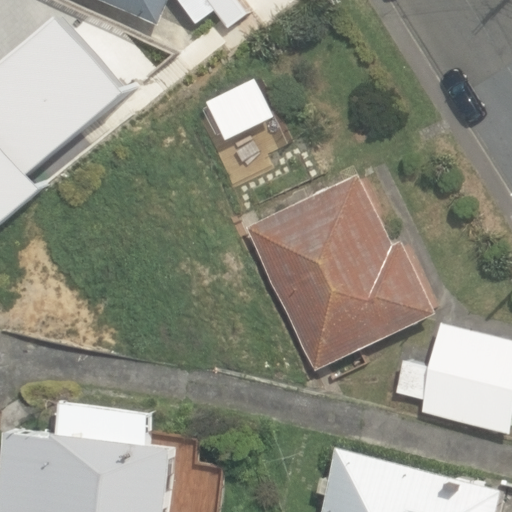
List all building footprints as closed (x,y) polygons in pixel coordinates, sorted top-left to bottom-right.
[(113,0),(166,23),(175,0),(113,0)] [(286,0),(210,0),(241,40),(286,0)] [(369,165),(256,223),(322,367),(444,306),(411,235),(403,239),(369,165)] [(511,333),(448,317),(436,363),(410,356),(401,390),(430,397),(427,409),(511,428),(511,333)] [(195,511),(196,511),(174,509),(182,439),(154,436),(158,406),(66,396),(62,425),(57,424),(56,429),(13,425),(5,504),(0,503),(0,511),(195,511)] [(508,511),(511,495),(511,477),(347,439),(339,474),(329,472),(324,488),(333,490),(328,511),(508,511)]
